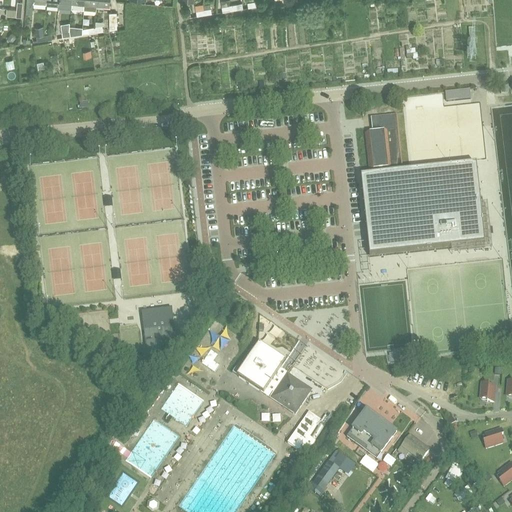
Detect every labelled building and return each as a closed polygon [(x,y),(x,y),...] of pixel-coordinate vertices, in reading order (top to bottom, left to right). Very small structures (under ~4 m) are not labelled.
[(71,0),(71,8),(77,8),(84,9),(84,0),(71,0)] [(95,10),(96,7),(97,7),(97,0),(84,0),(84,9),(95,10)] [(32,14),(33,4),(34,2),(27,1),(26,13),(32,14)] [(6,16),(16,17),(16,9),(7,9),(6,16)] [(469,91),(445,93),(446,100),(446,101),(470,99),(469,91)] [(372,132),(365,133),(369,170),(402,167),(396,114),(378,116),(378,124),(371,124),(372,132)] [(1,161),(3,187),(11,187),(9,160),(1,161)] [(477,161),(361,173),(370,254),(485,242),(477,161)] [(12,207),(0,208),(0,223),(13,223),(12,207)] [(161,358),(159,346),(176,343),(173,319),(142,322),(143,329),(147,360),(161,358)] [(75,343),(70,350),(79,356),(84,349),(75,343)] [(260,346),(238,378),(260,393),(265,392),(266,391),(277,398),(278,396),(287,402),(286,404),(287,408),(289,409),(287,411),(295,416),(311,391),(287,375),(286,374),(283,379),(277,374),(285,362),(286,361),(285,360),(284,363),(274,357),(276,354),(259,343),(258,345),(260,346)] [(217,370),(221,365),(217,362),(222,355),(215,350),(206,363),(217,370)] [(403,362),(403,360),(402,353),(389,355),(390,363),(403,362)] [(481,384),(480,399),(487,399),(487,402),(494,402),(495,387),(488,387),(488,384),(481,384)] [(366,410),(346,437),(368,453),(372,448),(381,454),(396,434),(366,410)] [(305,456),(316,440),(310,436),(321,421),(309,412),(287,444),(305,456)] [(503,437),(501,430),(485,435),(487,442),(483,443),(486,450),(502,444),(500,438),(503,437)] [(408,439),(398,452),(406,458),(409,454),(420,462),(429,450),(410,436),(409,437),(408,436),(407,438),(408,439)] [(329,461),(309,489),(319,497),(339,468),(329,461)] [(511,465),(511,464),(498,474),(502,480),(499,482),(503,487),(511,480),(511,465)]
